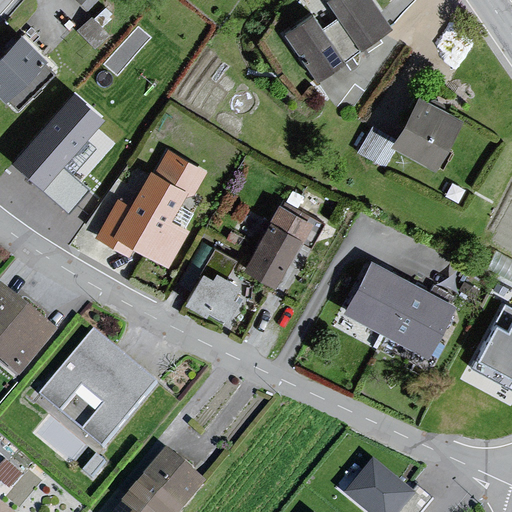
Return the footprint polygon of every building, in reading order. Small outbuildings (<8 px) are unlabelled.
[(367,0),(333,0),(330,2),(362,48),(389,30),(382,20),(367,0)] [(310,11),(283,29),(314,73),(340,55),(310,11)] [(0,39),(0,97),(11,107),(47,73),(9,31),(0,39)] [(72,90),(12,159),(39,183),(58,161),(99,114),(72,90)] [(389,138),(430,162),(457,117),(416,93),(389,138)] [(113,193),(89,237),(121,258),(128,251),(164,271),(186,233),(162,220),(173,199),(188,195),(201,172),(159,149),(146,173),(138,170),(122,198),(113,193)] [(88,186),(58,161),(39,183),(68,210),(88,186)] [(268,202),(233,273),(267,288),(305,223),(268,202)] [(362,259),(334,311),(417,357),(443,307),(362,259)] [(188,270),(175,301),(216,321),(230,301),(230,285),(202,269),(199,275),(188,270)] [(51,331),(0,290),(0,368),(15,380),(51,331)] [(511,304),(504,300),(472,364),(511,383),(511,304)] [(88,331),(30,395),(102,457),(155,386),(88,331)] [(157,451),(104,511),(175,511),(198,483),(157,451)] [(399,511),(417,490),(372,455),(345,490),(373,511),(399,511)]
